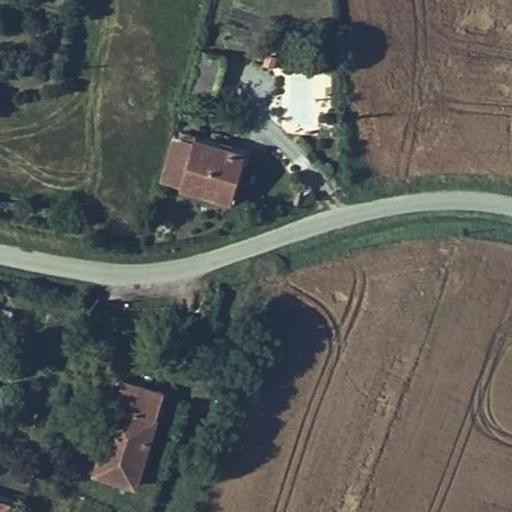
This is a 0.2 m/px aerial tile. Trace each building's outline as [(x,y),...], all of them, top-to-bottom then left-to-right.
[(221,52),(199,44),(184,81),(207,90),(221,52)] [(283,69),(280,133),(322,135),(325,71),(283,69)] [(233,144),(168,129),(153,170),(222,187),(233,144)] [(146,493),(176,404),(130,388),(100,478),(146,493)] [(0,494),(0,511),(21,511),(24,503),(0,494)]
